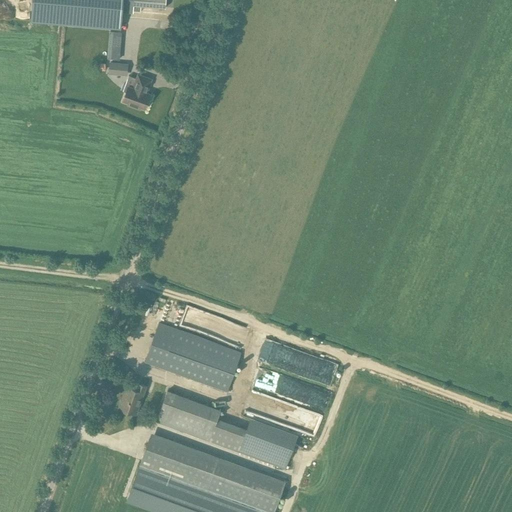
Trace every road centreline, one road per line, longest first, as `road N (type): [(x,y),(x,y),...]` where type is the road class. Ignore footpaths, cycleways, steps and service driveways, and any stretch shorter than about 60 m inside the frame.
road 1 (tertiary): [(41,511),(226,0)]
road 2 (track): [(511,416),(124,277)]
road 3 (track): [(0,261),(124,277)]
